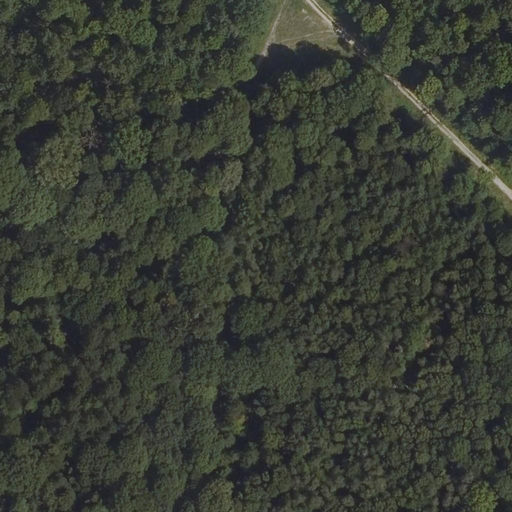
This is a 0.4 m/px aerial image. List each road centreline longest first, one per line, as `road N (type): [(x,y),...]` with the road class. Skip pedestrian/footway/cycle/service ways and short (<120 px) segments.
road 1 (track): [(279,0),(202,511)]
road 2 (track): [(310,0),(511,195)]
